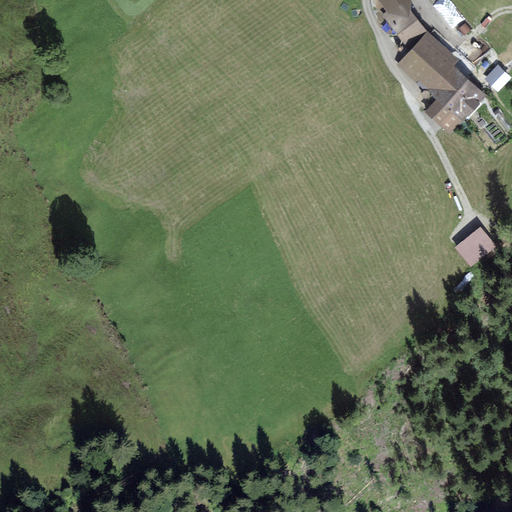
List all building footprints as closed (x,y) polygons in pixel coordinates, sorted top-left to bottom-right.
[(396,46),(400,51),(427,30),(411,9),(408,11),(401,3),(387,14),(405,39),(396,46)] [(427,35),(402,63),(428,88),(448,66),(454,60),(427,35)] [(484,78),(498,92),(511,78),(498,65),(484,78)] [(446,103),(434,117),(450,132),(482,96),(448,66),(428,88),(446,103)] [(454,248),(471,269),(496,249),(480,228),(454,248)]
